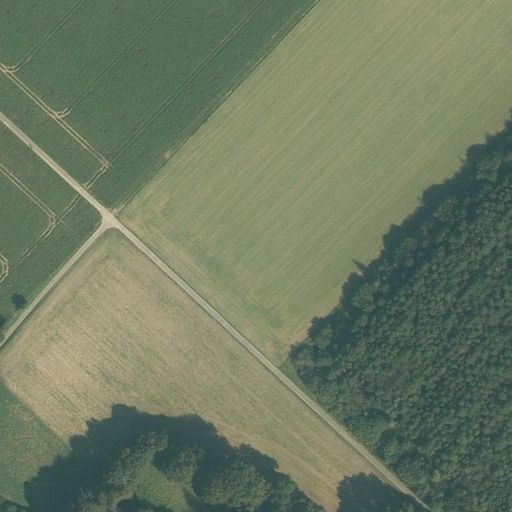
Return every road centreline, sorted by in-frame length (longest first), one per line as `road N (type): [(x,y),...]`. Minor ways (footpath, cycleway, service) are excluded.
road 1 (track): [(108,219),(426,511)]
road 2 (track): [(319,0),(108,219)]
road 3 (track): [(108,219),(0,341)]
road 4 (track): [(0,119),(108,219)]
